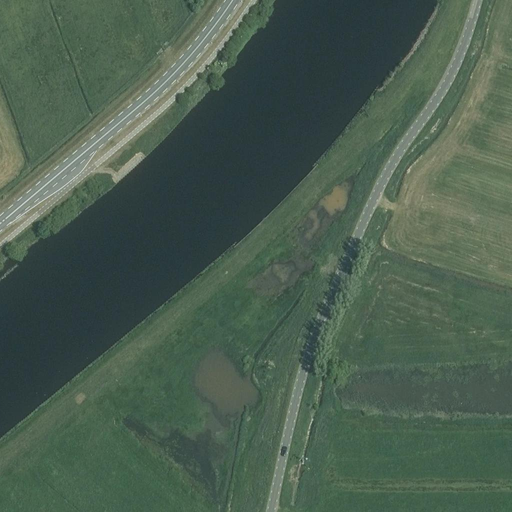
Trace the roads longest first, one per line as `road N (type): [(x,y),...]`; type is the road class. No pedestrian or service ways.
road 1 (unclassified): [(270,511),(316,328),(381,183),(450,75),(476,0)]
road 2 (primary): [(0,223),(164,82),(232,0)]
